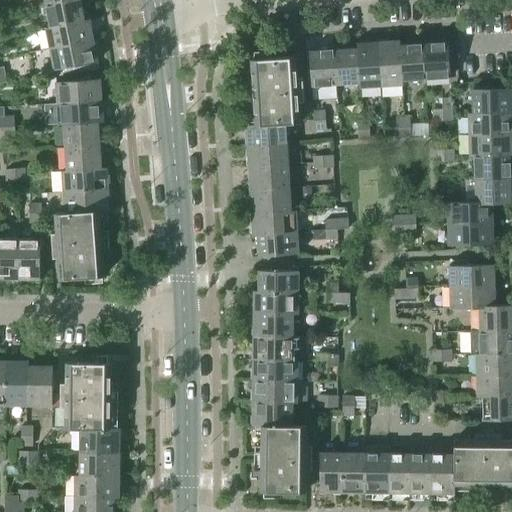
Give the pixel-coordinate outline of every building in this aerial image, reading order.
[(70,0),(46,5),(50,27),(85,20),(80,0),(70,0)] [(46,28),(50,49),(94,41),(89,19),(85,20),(50,27),(46,28)] [(94,41),(50,49),(54,70),(98,62),(94,41)] [(399,41),(378,42),(382,87),(402,85),(399,41)] [(400,41),(399,41),(402,85),(403,85),(402,81),(426,79),(423,44),(400,46),(400,41)] [(357,43),(357,48),(360,88),(382,87),(378,42),(357,43)] [(448,43),(423,44),(426,79),(450,77),(448,43)] [(333,50),(336,85),(360,83),(360,88),(357,48),(333,50)] [(312,86),(336,85),(333,50),(309,52),(312,86)] [(253,97),(255,125),(246,125),(253,236),(258,236),(259,256),(298,254),(296,211),(291,211),(286,124),(300,123),(299,103),(304,102),(303,77),(297,77),(296,56),(251,59),(253,88),(251,88),(252,91),(253,90),(253,95),(252,95),(252,97),(253,97)] [(57,104),(44,104),(46,125),(59,124),(59,125),(64,125),(65,148),(67,170),(62,171),(63,193),(108,190),(106,168),(102,168),(100,145),(98,123),(103,122),(102,100),(100,79),(56,82),(57,103),(57,104)] [(511,88),(473,89),(473,113),(511,111),(511,88)] [(442,98),(443,110),(452,110),(452,98),(442,98)] [(443,121),(443,110),(433,110),(434,122),(443,121)] [(452,110),(443,110),(443,121),(453,121),(452,110)] [(313,112),(314,121),(326,120),(325,111),(313,112)] [(468,113),(469,135),(511,133),(511,111),(473,113),(468,113)] [(2,118),(3,128),(14,127),(14,118),(2,118)] [(398,119),(398,128),(410,127),(409,118),(398,119)] [(326,120),(314,121),(314,130),(326,130),(326,120)] [(357,122),(358,131),(369,130),(369,121),(357,122)] [(14,127),(3,128),(4,137),(15,136),(14,127)] [(410,127),(398,128),(399,138),(411,137),(410,127)] [(369,130),(358,131),(358,140),(370,139),(369,130)] [(474,156),(509,155),(511,155),(511,133),(469,135),(469,156),(474,156)] [(444,162),(444,150),(434,150),(435,162),(444,162)] [(453,150),(444,150),(444,162),(453,162),(453,150)] [(474,156),(475,181),(510,179),(509,155),(474,156)] [(323,168),(323,156),(313,157),(314,169),(323,168)] [(332,156),(323,156),(323,168),(333,167),(332,156)] [(16,181),(15,169),(6,170),(7,182),(16,181)] [(24,169),(15,169),(16,181),(25,180),(24,169)] [(475,181),(476,202),(476,204),(491,204),(510,203),(510,179),(475,181)] [(108,190),(63,193),(65,212),(55,213),(57,233),(51,234),(53,259),(58,259),(60,280),(104,276),(100,211),(109,210),(108,190)] [(447,203),(447,224),(492,223),(491,204),(476,204),(476,202),(447,203)] [(30,205),(29,214),(41,214),(41,205),(30,205)] [(41,214),(29,214),(29,223),(41,223),(41,214)] [(392,226),(404,226),(404,216),(392,217),(392,226)] [(404,216),(404,226),(416,225),(415,216),(404,216)] [(348,219),(336,220),(337,230),(348,229),(348,219)] [(325,221),(325,230),(337,230),(336,220),(325,221)] [(492,223),(447,224),(448,246),(493,244),(492,223)] [(416,225),(404,226),(404,235),(416,235),(416,225)] [(337,230),(325,230),(326,240),(337,239),(337,230)] [(0,278),(18,279),(18,240),(0,239),(0,278)] [(18,240),(18,279),(40,279),(41,240),(18,240)] [(449,266),(450,287),(494,285),(494,265),(449,266)] [(253,291),(298,292),(298,271),(259,270),(258,291),(253,291)] [(405,280),(406,289),(418,289),(417,279),(405,280)] [(327,283),(326,293),(338,293),(338,283),(327,283)] [(450,309),(479,308),(479,306),(495,305),(494,285),(450,287),(450,309)] [(406,299),(406,289),(394,289),(395,299),(406,299)] [(418,289),(406,289),(406,299),(418,298),(418,289)] [(253,313),(293,314),(298,314),(298,292),(253,291),(253,313)] [(326,302),(338,303),(338,293),(326,293),(326,302)] [(338,293),(338,303),(349,303),(349,293),(338,293)] [(479,308),(480,332),(511,330),(511,304),(495,305),(479,306),(479,308)] [(253,313),(253,336),(293,337),(293,314),(253,313)] [(479,328),(471,329),(472,351),(480,351),(479,328)] [(511,330),(480,332),(480,354),(511,352),(511,330)] [(253,336),(253,360),(298,361),(298,360),(293,360),(293,337),(253,336)] [(441,362),(441,350),(432,350),(432,362),(441,362)] [(451,350),(441,350),(441,362),(451,362),(451,350)] [(476,354),(476,375),(511,374),(511,352),(480,354),(476,354)] [(318,367),(328,367),(328,355),(318,355),(318,367)] [(328,355),(328,367),(337,367),(338,355),(328,355)] [(253,360),(252,381),(298,381),(298,361),(253,360)] [(29,361),(7,361),(7,406),(27,406),(28,366),(29,366),(29,361)] [(60,408),(66,408),(111,408),(111,369),(111,362),(67,362),(66,382),(61,383),(60,408)] [(53,366),(29,366),(28,366),(27,406),(53,406),(53,366)] [(511,374),(476,375),(477,395),(511,394),(511,374)] [(252,381),(252,401),(297,402),(298,381),(252,381)] [(443,403),(442,391),(433,391),(433,403),(443,403)] [(452,391),(442,391),(443,403),(452,403),(452,391)] [(511,394),(477,395),(477,397),(482,397),(483,421),(511,419),(511,394)] [(318,408),(328,408),(328,396),(318,396),(318,408)] [(328,396),(328,408),(337,408),(337,396),(328,396)] [(342,397),(342,406),(354,406),(354,397),(342,397)] [(252,426),(262,426),(292,427),(292,425),(293,403),(297,403),(297,402),(252,401),(252,426)] [(354,406),(342,406),(342,416),(354,416),(354,406)] [(66,429),(80,429),(80,428),(111,428),(111,408),(66,408),(66,429)] [(292,427),(262,426),(261,492),(306,492),(306,471),(312,471),(312,446),(306,446),(307,425),(292,425),(292,427)] [(21,427),(21,436),(33,436),(33,427),(21,427)] [(80,429),(80,452),(120,452),(120,428),(111,428),(80,428),(80,429)] [(320,492),(341,493),(455,494),(456,484),(511,484),(511,440),(500,440),(500,435),(475,434),(475,440),(454,440),(454,448),(429,448),(429,454),(391,453),(391,447),(365,447),(365,453),(320,452),(320,492)] [(33,436),(21,436),(21,446),(33,446),(33,436)] [(19,463),(28,464),(29,452),(19,452),(19,463)] [(29,452),(28,464),(38,464),(38,452),(29,452)] [(80,452),(80,475),(80,476),(119,476),(120,452),(80,452)] [(75,475),(75,497),(114,497),(114,498),(119,498),(119,476),(80,476),(80,475),(75,475)] [(19,502),(28,502),(28,490),(19,490),(19,502)] [(28,490),(28,502),(38,502),(38,491),(28,490)] [(18,511),(18,496),(5,496),(5,511),(18,511)] [(114,497),(75,497),(74,511),(114,511),(114,498),(114,497)]
